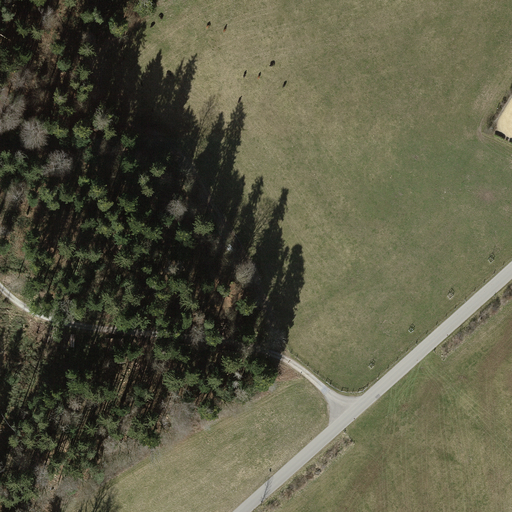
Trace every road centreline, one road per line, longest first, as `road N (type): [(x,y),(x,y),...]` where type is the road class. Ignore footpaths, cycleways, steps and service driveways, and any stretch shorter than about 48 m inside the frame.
road 1 (track): [(0,287),(45,317),(187,335),(286,359),(355,413)]
road 2 (unclassified): [(511,272),(245,511)]
